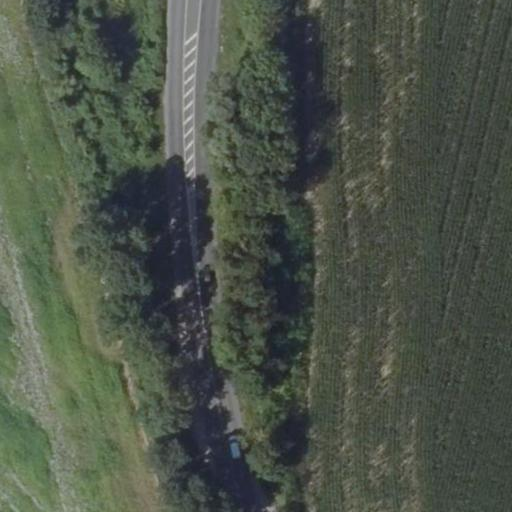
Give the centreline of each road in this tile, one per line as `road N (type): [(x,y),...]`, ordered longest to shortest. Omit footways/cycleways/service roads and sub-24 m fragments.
road 1 (tertiary): [(181,0),(176,120),(185,248),(201,349),(243,511)]
road 2 (tertiary): [(248,511),(209,250),(212,0)]
